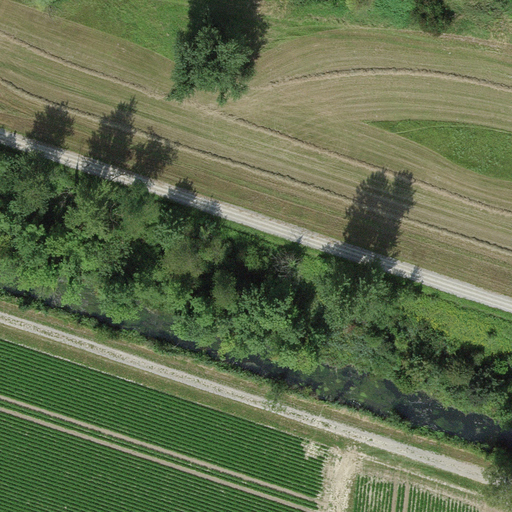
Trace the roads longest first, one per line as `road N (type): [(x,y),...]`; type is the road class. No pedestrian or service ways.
road 1 (track): [(0,140),(511,311)]
road 2 (track): [(0,321),(511,489)]
